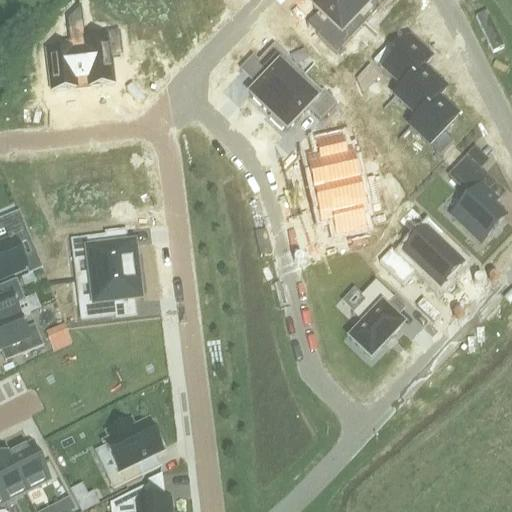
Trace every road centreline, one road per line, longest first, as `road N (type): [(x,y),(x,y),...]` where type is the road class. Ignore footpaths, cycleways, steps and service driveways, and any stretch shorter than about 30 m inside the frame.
road 1 (residential): [(365,426),(307,365),(260,171),(182,92)]
road 2 (residential): [(163,123),(212,511)]
road 3 (residential): [(365,426),(511,273)]
road 4 (residential): [(0,141),(163,123)]
road 5 (residential): [(511,137),(444,0)]
road 6 (residential): [(263,0),(182,92)]
road 7 (residential): [(280,511),(365,426)]
